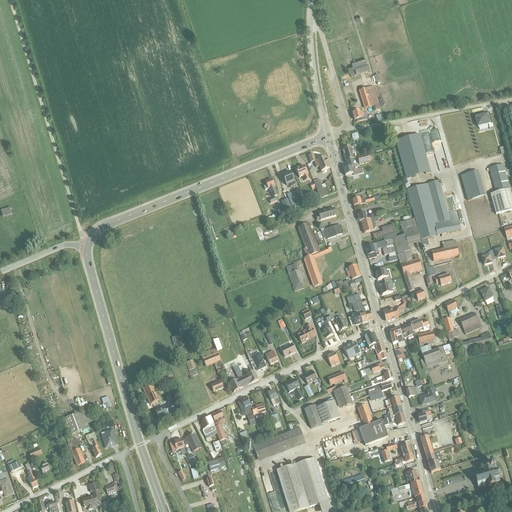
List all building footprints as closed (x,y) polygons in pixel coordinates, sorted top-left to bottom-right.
[(353,66),(348,67),(351,78),(356,77),(370,73),(365,58),(352,63),(353,66)] [(374,87),(358,91),(364,110),(373,107),(377,122),(383,120),(381,110),(374,87)] [(360,111),(352,113),(354,121),(356,121),(357,123),(368,120),(367,114),(366,113),(364,113),(364,112),(361,113),(360,111)] [(484,117),(476,119),(477,122),(479,128),(489,126),(490,130),(494,129),(490,113),(483,115),(484,117)] [(446,155),(439,127),(430,129),(437,157),(446,155)] [(420,136),(396,142),(406,180),(404,181),(423,249),(429,247),(427,240),(461,232),(456,212),(448,213),(439,182),(411,190),(408,180),(430,174),(420,136)] [(353,160),(358,159),(357,157),(353,158),(350,148),(342,151),(344,157),(344,159),(345,159),(345,162),(353,160)] [(313,155),(308,157),(311,164),(314,163),(317,169),(319,168),(321,173),(330,169),(325,158),(316,162),(313,155)] [(371,155),(358,159),(359,166),(369,163),(369,162),(373,161),(371,155)] [(306,160),(275,173),(279,183),(310,170),(306,160)] [(353,160),(345,162),(347,169),(343,170),(345,177),(353,175),(353,176),(363,174),(362,170),(355,171),(353,160)] [(511,196),(504,165),(489,169),(496,194),(491,195),(496,215),(511,211),(511,196)] [(479,172),(461,177),(468,202),(486,197),(479,172)] [(267,187),(264,188),(266,195),(264,196),(266,201),(272,198),(269,190),(275,187),(272,180),(265,183),(267,187)] [(319,180),(313,182),(320,200),(329,196),(325,185),(322,186),(319,180)] [(290,185),(279,189),(282,198),(294,194),(290,185)] [(364,198),(352,202),(354,208),(381,200),(380,196),(365,200),(364,198)] [(288,200),(281,203),(285,211),(291,208),(288,200)] [(331,207),(315,211),(318,221),(333,217),(331,207)] [(10,208),(1,211),(3,218),(12,215),(10,208)] [(385,210),(376,212),(378,218),(386,216),(385,210)] [(373,219),(374,219),(373,215),(368,216),(369,219),(367,219),(365,213),(357,215),(359,223),(361,223),(373,219)] [(373,219),(361,223),(364,234),(373,232),(376,228),(375,224),(373,219)] [(384,243),(392,240),(393,240),(398,255),(397,255),(404,278),(408,291),(410,295),(410,297),(415,296),(418,302),(425,299),(421,289),(415,291),(409,276),(422,272),(418,260),(413,261),(410,252),(409,252),(408,247),(416,245),(418,250),(422,249),(414,220),(400,224),(402,231),(404,236),(397,238),(396,234),(382,238),(384,243)] [(305,259),(320,253),(309,224),(297,229),(305,250),(306,249),(308,255),(304,256),(305,259)] [(382,238),(396,234),(394,226),(381,229),(382,233),(372,235),(374,240),(382,238)] [(324,228),(320,229),(324,240),(326,239),(327,241),(337,238),(344,236),(343,233),(341,227),(324,231),(324,230),(325,230),(324,228)] [(317,234),(314,236),(317,242),(319,247),(322,246),(320,241),(323,240),(322,239),(323,239),(320,233),(317,234)] [(392,240),(384,243),(365,248),(368,257),(369,260),(377,258),(377,257),(379,256),(377,251),(382,250),(384,257),(388,256),(389,259),(396,258),(393,246),(394,246),(392,240)] [(443,249),(431,252),(434,263),(459,258),(455,241),(442,244),(443,249)] [(500,241),(489,244),(494,260),(501,258),(499,249),(502,248),(500,241)] [(320,253),(305,259),(303,260),(313,289),(323,285),(314,260),(332,252),(330,247),(327,248),(328,250),(320,253)] [(431,278),(428,269),(427,264),(424,265),(428,278),(425,279),(428,289),(434,288),(431,278)] [(296,265),(286,268),(294,293),(304,290),(302,285),(304,285),(299,271),(298,272),(296,265)] [(356,267),(345,271),(348,278),(351,278),(352,281),(360,278),(356,267)] [(428,269),(431,278),(436,276),(435,270),(434,270),(433,267),(428,269)] [(449,275),(435,280),(436,285),(440,284),(441,287),(451,284),(449,275)] [(410,297),(410,295),(402,298),(402,300),(400,293),(408,291),(404,278),(384,284),(391,305),(392,305),(393,307),(398,306),(399,308),(396,310),(393,310),(392,311),(395,320),(398,319),(397,315),(401,313),(399,310),(408,306),(404,300),(410,297)] [(326,288),(322,290),(324,295),(328,293),(330,292),(330,291),(333,290),(331,284),(327,286),(328,287),(326,288)] [(489,290),(481,294),(488,306),(495,302),(494,299),(489,290)] [(362,324),(355,302),(353,296),(347,297),(348,299),(347,299),(349,306),(352,305),(355,313),(351,315),(352,317),(355,327),(362,324)] [(355,302),(362,324),(373,321),(369,312),(366,313),(364,308),(363,308),(360,301),(355,302)] [(451,344),(451,347),(456,345),(455,341),(454,342),(454,338),(459,337),(457,329),(454,330),(451,319),(453,318),(452,315),(457,313),(458,310),(454,302),(445,306),(450,316),(449,316),(450,318),(443,320),(451,344)] [(478,305),(476,306),(478,311),(480,311),(483,319),(486,318),(484,312),(481,306),(479,307),(478,305)] [(501,306),(496,307),(500,321),(502,320),(503,322),(506,321),(501,306)] [(392,311),(393,310),(393,308),(385,311),(386,313),(384,314),(386,322),(388,322),(395,320),(392,311)] [(308,309),(301,312),(305,320),(311,317),(308,309)] [(327,312),(331,321),(335,319),(340,331),(347,328),(342,317),(341,317),(339,313),(335,315),(334,313),(332,314),(329,310),(326,311),(327,312)] [(331,321),(327,312),(323,314),(325,319),(325,325),(323,322),(318,324),(319,328),(321,327),(327,338),(333,335),(328,323),(331,322),(331,321)] [(465,354),(470,353),(493,347),(489,333),(485,334),(485,335),(481,336),(482,339),(478,340),(475,331),(482,329),(475,314),(459,320),(465,335),(467,335),(469,342),(461,344),(464,355),(465,354)] [(410,325),(414,335),(416,334),(415,332),(423,328),(424,331),(428,329),(427,326),(429,325),(427,321),(421,323),(420,321),(420,320),(410,325)] [(308,339),(316,336),(311,325),(305,328),(306,331),(297,335),(302,344),(306,342),(305,341),(308,339)] [(404,327),(399,329),(401,333),(403,339),(404,339),(414,335),(410,325),(404,327)] [(401,333),(399,329),(391,332),(390,334),(393,345),(398,344),(404,342),(405,342),(404,339),(403,339),(401,333)] [(239,333),(242,342),(248,339),(246,336),(244,334),(243,334),(242,332),(239,333)] [(433,332),(417,336),(420,349),(424,348),(423,345),(427,344),(428,346),(434,344),(433,342),(435,341),(433,332)] [(242,342),(239,333),(231,336),(242,364),(250,361),(248,355),(242,342)] [(269,334),(265,335),(270,346),(274,344),(269,334)] [(374,345),(378,344),(374,334),(365,338),(369,348),(374,345)] [(183,335),(172,338),(177,356),(188,353),(186,348),(187,347),(183,335)] [(216,349),(217,352),(222,350),(218,339),(213,341),(216,349)] [(378,344),(374,345),(376,351),(378,356),(380,355),(382,360),(387,358),(385,353),(382,342),(378,344)] [(350,346),(355,356),(360,354),(355,343),(350,346)] [(285,347),(281,350),(285,358),(289,356),(292,355),(296,353),(292,344),(288,346),(287,346),(286,347),(285,347)] [(442,347),(447,360),(454,357),(451,347),(451,344),(442,347)] [(355,356),(350,346),(344,349),(343,349),(349,360),(353,358),(356,357),(355,356)] [(447,360),(442,347),(432,351),(430,346),(420,349),(424,360),(427,369),(434,367),(439,365),(448,362),(447,360)] [(217,352),(216,349),(201,355),(206,368),(214,365),(218,375),(225,372),(217,352)] [(402,349),(395,351),(397,357),(398,359),(404,357),(402,349)] [(273,351),(266,355),(270,365),(278,362),(273,351)] [(248,355),(250,361),(251,364),(254,363),(258,371),(266,367),(259,353),(252,357),(250,354),(248,355)] [(335,353),(326,358),(331,368),(340,364),(335,353)] [(411,357),(404,360),(408,369),(415,366),(411,357)] [(193,360),(186,363),(189,371),(196,369),(193,360)] [(371,369),(373,374),(373,375),(384,370),(383,367),(380,368),(379,366),(378,367),(378,366),(371,369)] [(247,376),(246,377),(243,378),(238,367),(233,369),(238,380),(230,384),(234,393),(241,389),(251,384),(247,376)] [(171,369),(156,376),(160,386),(171,382),(172,384),(177,382),(171,369)] [(373,374),(371,369),(360,372),(362,378),(363,378),(365,381),(369,379),(368,376),(373,374)] [(309,375),(303,377),(307,385),(311,384),(318,381),(316,377),(315,375),(315,376),(313,371),(308,373),(309,375)] [(247,376),(251,384),(251,385),(258,381),(254,372),(248,376),(247,373),(244,374),(246,377),(247,376)] [(343,372),(327,379),(330,387),(344,381),(345,383),(347,382),(343,372)] [(373,381),(371,382),(372,387),(393,380),(391,373),(384,375),(384,376),(376,379),(373,380),(373,381)] [(214,385),(211,386),(214,393),(228,387),(226,382),(224,383),(222,379),(213,383),(214,385)] [(295,380),(285,386),(289,394),(294,391),(296,395),(299,401),(303,398),(299,389),(295,380)] [(153,384),(143,389),(151,405),(160,401),(158,395),(157,396),(156,393),(156,392),(153,384)] [(369,397),(381,392),(392,389),(390,384),(367,391),(369,397)] [(308,386),(304,389),(309,399),(313,396),(308,386)] [(336,391),(333,392),(339,410),(353,405),(352,402),(350,397),(346,387),(336,391)] [(417,395),(415,388),(406,391),(409,399),(417,396),(417,395)] [(427,395),(419,398),(422,406),(437,401),(435,394),(437,393),(435,388),(426,391),(427,395)] [(273,391),(268,394),(273,407),(280,404),(276,395),(275,395),(273,391)] [(381,392),(369,397),(371,402),(383,398),(381,392)] [(393,409),(401,407),(398,398),(387,401),(388,406),(386,406),(387,410),(389,409),(393,408),(393,409)] [(254,416),(251,409),(251,407),(247,399),(238,403),(243,413),(241,413),(243,417),(244,417),(247,416),(249,422),(255,421),(254,419),(254,416)] [(328,404),(317,408),(322,425),(340,419),(334,401),(334,402),(333,399),(327,401),(328,404)] [(172,405),(169,406),(164,408),(163,406),(157,408),(156,408),(145,413),(148,419),(160,414),(161,416),(164,417),(167,416),(168,417),(176,413),(172,405)] [(251,409),(254,416),(258,414),(258,415),(266,412),(263,405),(251,409)] [(359,430),(374,424),(367,405),(357,409),(361,420),(352,424),(354,431),(359,430)] [(316,406),(304,410),(311,429),(322,425),(317,408),(316,406)] [(390,418),(393,417),(395,416),(403,414),(401,407),(393,409),(393,408),(389,409),(390,412),(391,412),(391,414),(384,417),(385,420),(390,418)] [(68,437),(77,434),(89,429),(87,425),(93,422),(88,408),(81,411),(80,410),(73,413),(74,415),(63,420),(60,412),(54,414),(57,422),(62,420),(68,437)] [(419,416),(418,416),(420,423),(427,421),(427,420),(428,419),(428,417),(432,416),(430,411),(418,414),(419,416)] [(211,417),(216,431),(217,434),(219,442),(220,442),(222,447),(228,445),(226,440),(227,440),(221,425),(221,426),(217,427),(215,422),(224,418),(221,412),(212,416),(211,417)] [(403,414),(395,416),(398,426),(406,424),(403,414)] [(216,431),(211,417),(201,422),(203,425),(202,425),(205,431),(203,432),(205,437),(206,437),(216,431)] [(382,421),(384,427),(392,424),(391,420),(394,419),(393,417),(390,418),(385,420),(382,421)] [(217,427),(221,426),(219,422),(225,420),(224,418),(215,422),(217,427)] [(374,424),(359,430),(365,447),(388,438),(384,427),(382,421),(374,424)] [(253,447),(254,451),(259,463),(306,445),(300,429),(294,431),(253,446),(253,447)] [(113,430),(101,434),(106,448),(112,446),(112,447),(118,445),(113,430)] [(216,431),(206,437),(207,440),(217,434),(216,431)] [(247,432),(239,435),(244,446),(251,443),(255,441),(251,432),(247,433),(247,432)] [(94,433),(85,437),(90,447),(91,447),(96,458),(102,456),(98,449),(99,448),(96,441),(97,440),(94,433)] [(77,434),(68,437),(66,438),(69,447),(65,449),(66,452),(71,451),(72,454),(77,467),(85,464),(80,449),(79,449),(77,446),(81,444),(77,434)] [(182,440),(184,446),(188,444),(193,453),(201,449),(194,434),(193,435),(186,438),(186,439),(182,440)] [(450,450),(453,449),(454,449),(453,446),(433,452),(428,437),(431,436),(430,434),(424,436),(425,436),(425,438),(420,439),(421,440),(426,457),(439,453),(450,450)] [(184,446),(182,440),(174,442),(177,451),(180,450),(182,456),(186,454),(184,446)] [(219,441),(213,444),(216,453),(222,451),(219,441)] [(387,452),(381,453),(384,464),(390,462),(390,460),(391,460),(390,458),(389,458),(387,452),(397,450),(396,444),(386,447),(387,452)] [(403,458),(412,455),(409,445),(401,447),(401,448),(400,449),(403,458)] [(33,452),(29,453),(32,460),(43,455),(40,448),(34,451),(33,447),(31,448),(33,452)] [(439,453),(426,457),(431,474),(441,471),(440,467),(443,466),(439,453)] [(193,455),(188,458),(191,465),(194,463),(194,462),(196,461),(195,460),(197,459),(195,456),(194,457),(193,455)] [(412,455),(403,458),(395,460),(396,463),(398,462),(398,465),(402,464),(403,464),(414,461),(412,455)] [(223,459),(207,463),(210,472),(227,467),(226,463),(224,463),(223,459)] [(331,511),(315,459),(276,471),(288,511),(296,511),(319,505),(320,511),(331,511)] [(19,462),(8,466),(11,473),(21,468),(19,462)] [(27,462),(24,463),(25,465),(25,466),(29,474),(28,474),(29,478),(27,479),(29,483),(30,482),(33,489),(38,487),(32,472),(27,462)] [(42,468),(41,468),(43,473),(50,470),(47,463),(42,465),(42,466),(41,466),(42,468)] [(475,480),(473,481),(473,484),(476,483),(478,489),(487,486),(488,487),(496,485),(495,484),(500,482),(499,478),(501,477),(502,474),(501,472),(499,471),(497,470),(496,467),(495,468),(494,463),(488,464),(489,465),(488,465),(488,466),(487,466),(487,467),(487,468),(482,470),(483,471),(473,473),(475,480)] [(410,485),(420,482),(419,478),(417,479),(415,471),(405,474),(407,482),(409,481),(410,485)] [(118,474),(113,475),(115,483),(118,482),(118,484),(121,483),(118,474)] [(363,475),(343,481),(345,487),(355,484),(356,487),(366,483),(363,475)] [(211,478),(206,479),(209,489),(211,488),(212,492),(215,491),(211,478)] [(7,479),(0,481),(0,484),(5,498),(9,497),(9,496),(13,494),(7,479)] [(396,489),(391,491),(392,495),(391,495),(391,497),(400,495),(409,492),(410,496),(413,495),(414,499),(424,496),(420,482),(410,485),(396,489)] [(93,497),(82,500),(84,508),(88,508),(88,511),(93,510),(92,507),(101,504),(96,484),(88,486),(90,493),(92,493),(93,497)] [(116,485),(106,488),(109,496),(110,496),(111,498),(118,496),(116,492),(119,492),(116,485)] [(406,508),(426,502),(424,497),(416,499),(417,502),(406,505),(406,508)] [(75,511),(73,502),(66,503),(68,511),(75,511)] [(110,511),(108,502),(102,504),(104,511),(110,511)] [(426,502),(406,508),(407,511),(418,508),(419,510),(427,508),(426,502)] [(48,505),(50,511),(49,511),(58,511),(57,504),(55,504),(54,503),(48,505)] [(212,503),(206,505),(208,511),(214,509),(212,503)]
